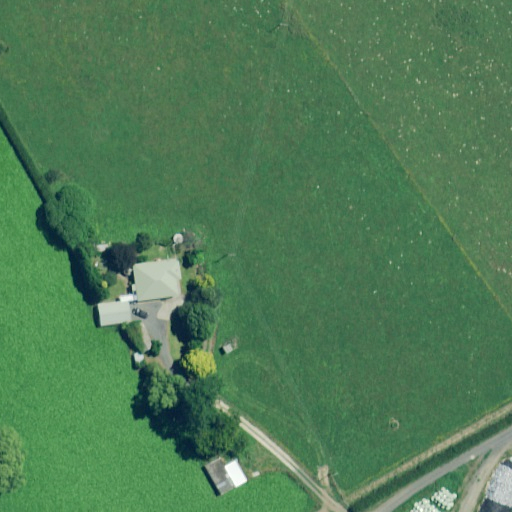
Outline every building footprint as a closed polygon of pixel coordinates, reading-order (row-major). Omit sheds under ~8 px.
[(106,240),(84,245),(87,257),(109,252),(106,240)] [(101,255),(91,262),(98,272),(108,265),(101,255)] [(178,279),(176,261),(132,267),(137,301),(176,296),(173,280),(178,279)] [(110,308),(96,310),(98,321),(112,319),(110,308)] [(153,346),(139,320),(127,327),(141,353),(153,346)] [(145,364),(141,353),(132,356),(136,367),(145,364)] [(224,466),(219,459),(204,467),(220,495),(246,481),(234,461),(224,466)]
